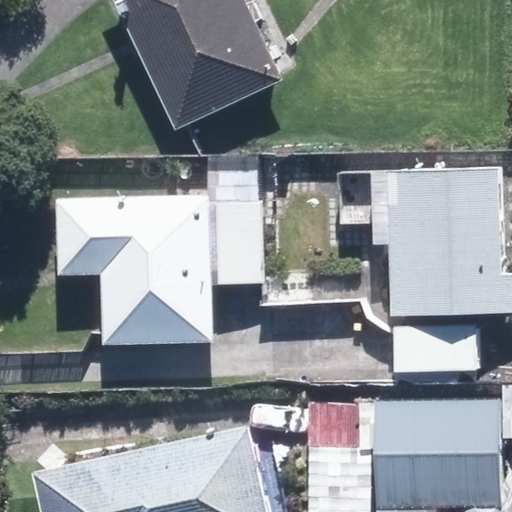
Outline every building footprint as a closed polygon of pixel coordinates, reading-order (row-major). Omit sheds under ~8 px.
[(262,0),(141,0),(197,119),(297,72),(262,0)] [(511,159),(408,162),(411,302),(511,300),(511,159)] [(223,187),(78,190),(80,264),(121,264),(123,330),(226,328),(223,187)] [(393,392),(392,498),(510,499),(511,393),(393,392)] [(282,511),(262,418),(54,463),(64,511),(282,511)]
